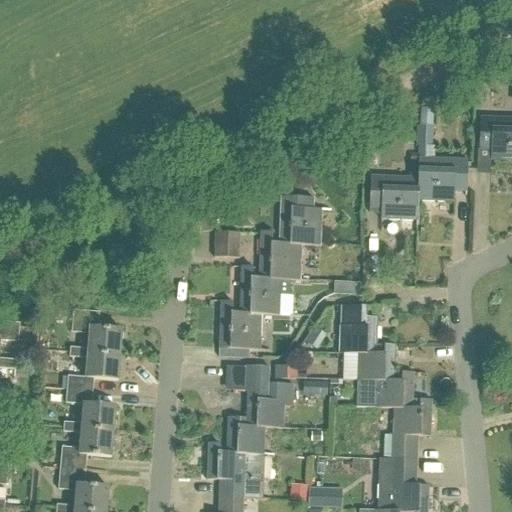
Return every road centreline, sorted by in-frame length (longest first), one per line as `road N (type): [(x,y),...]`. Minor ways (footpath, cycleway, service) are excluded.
road 1 (track): [(0,251),(56,236),(511,35)]
road 2 (residential): [(480,511),(460,296),(476,268),(511,252)]
road 3 (residential): [(159,511),(182,257)]
